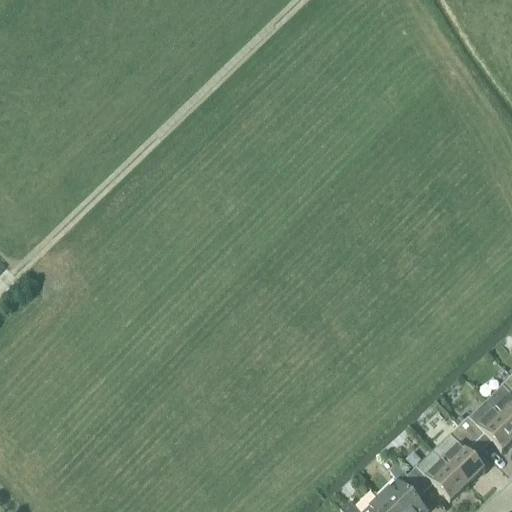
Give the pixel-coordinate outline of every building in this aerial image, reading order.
[(511,383),(509,381),(501,389),(485,407),(511,435),(511,383)] [(511,444),(511,435),(485,407),(458,430),(474,447),(475,448),(483,438),(501,455),(511,444)] [(474,447),(458,430),(449,438),(432,456),(464,489),(482,472),(466,455),(474,447)] [(464,489),(432,455),(406,479),(418,492),(422,497),(432,487),(449,504),(464,489)] [(422,511),(410,499),(418,492),(406,479),(396,469),(390,474),(397,485),(378,502),(387,511),(422,511)] [(387,511),(378,502),(367,511),(356,511),(349,505),(340,511),(387,511)]
